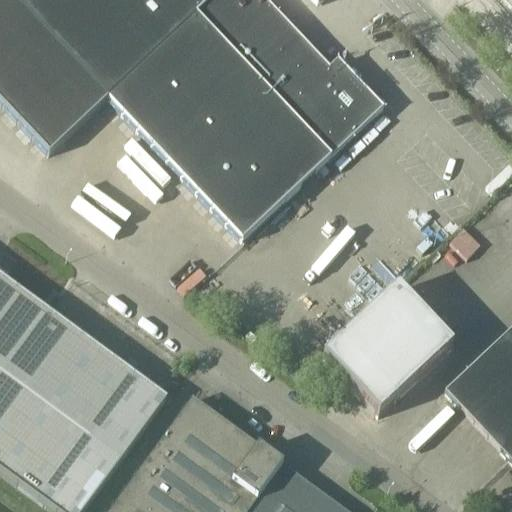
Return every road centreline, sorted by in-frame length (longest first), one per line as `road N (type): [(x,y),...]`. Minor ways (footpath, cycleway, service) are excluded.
road 1 (unclassified): [(413,511),(0,198)]
road 2 (unclassified): [(511,117),(401,0)]
